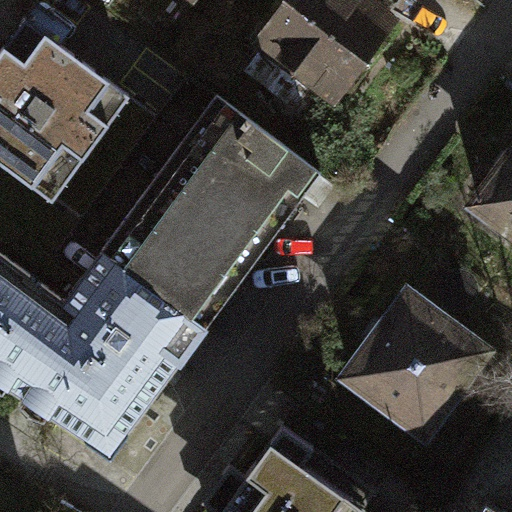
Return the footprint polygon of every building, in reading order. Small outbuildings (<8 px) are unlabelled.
[(331,0),(269,0),(263,15),(296,31),(283,57),(348,87),(378,22),(331,0)] [(122,92),(25,18),(0,52),(0,156),(52,194),(122,92)] [(104,248),(207,325),(322,172),(218,94),(104,248)] [(511,157),(479,202),(511,225),(511,157)] [(0,381),(111,456),(207,325),(104,248),(65,297),(0,249),(0,381)] [(484,350),(407,293),(348,372),(425,429),(484,350)] [(314,440),(278,417),(244,470),(227,459),(203,496),(219,507),(216,511),(355,511),(362,502),(300,462),(314,440)] [(498,511),(476,497),(465,511),(498,511)]
